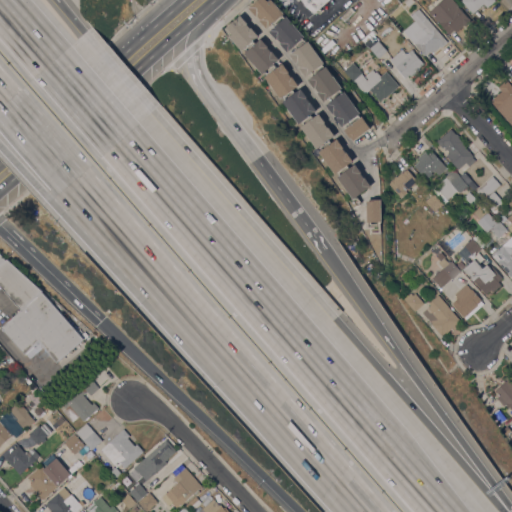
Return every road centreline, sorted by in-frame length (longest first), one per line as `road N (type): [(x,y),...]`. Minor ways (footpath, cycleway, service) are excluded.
road 1 (motorway): [(483,482),(155,113)]
road 2 (motorway): [(419,487),(117,142)]
road 3 (motorway): [(75,182),(360,511)]
road 4 (motorway): [(53,202),(293,435)]
road 5 (motorway): [(326,252),(193,69),(194,46),(217,0)]
road 6 (primary): [(0,190),(214,0)]
road 7 (motorway): [(483,482),(326,252)]
road 8 (motorway): [(0,224),(195,410)]
road 9 (primary): [(185,0),(0,163)]
road 10 (residential): [(511,33),(370,159)]
road 11 (residential): [(254,511),(157,411),(129,399)]
road 12 (motorway): [(86,35),(55,0),(167,16)]
road 13 (motorway): [(195,410),(299,511)]
